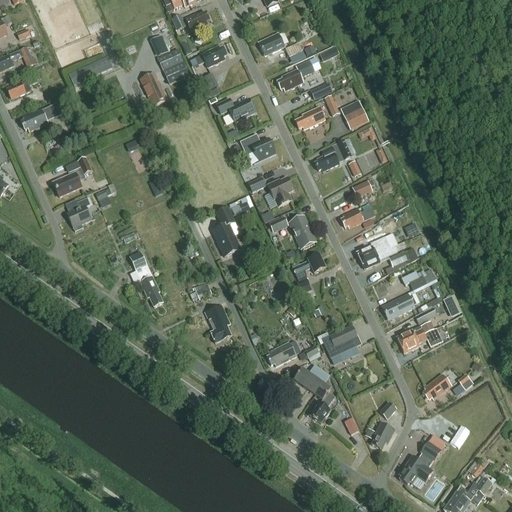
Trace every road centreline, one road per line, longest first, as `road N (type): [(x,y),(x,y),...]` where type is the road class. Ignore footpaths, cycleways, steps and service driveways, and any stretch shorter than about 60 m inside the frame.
road 1 (residential): [(373,491),(407,428),(409,408),(216,0)]
road 2 (secondary): [(355,511),(0,261)]
road 3 (residential): [(273,421),(271,392),(133,98)]
road 4 (residential): [(273,421),(53,265)]
road 5 (residential): [(53,265),(51,218),(0,102)]
road 6 (residential): [(373,491),(273,421)]
